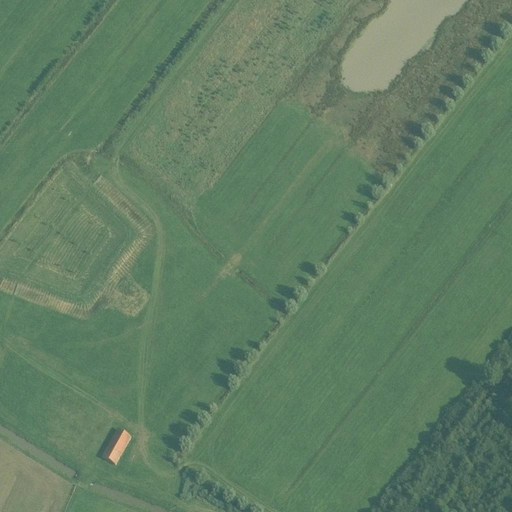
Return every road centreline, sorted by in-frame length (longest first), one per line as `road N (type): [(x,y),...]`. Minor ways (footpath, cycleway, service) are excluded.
road 1 (track): [(268,511),(208,472),(162,469),(132,431),(2,335)]
road 2 (track): [(140,439),(137,384),(162,236),(152,213),(114,178),(113,161)]
road 3 (track): [(113,161),(233,0)]
